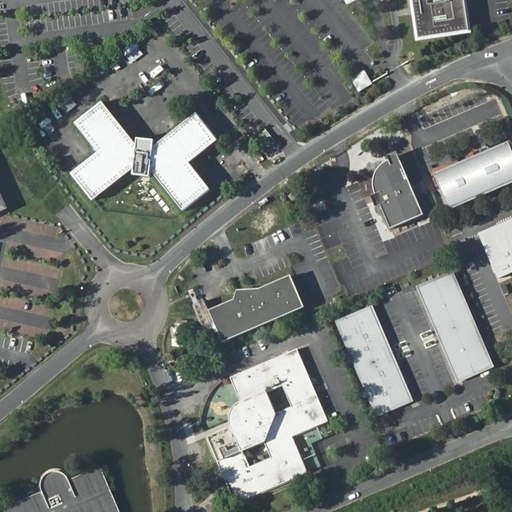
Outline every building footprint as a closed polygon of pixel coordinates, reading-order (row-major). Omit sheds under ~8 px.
[(465,0),(414,0),(420,38),(470,32),(465,0)] [(358,93),(372,85),(364,71),(350,78),(358,93)] [(153,155),(139,153),(138,152),(103,105),(76,127),(98,155),(82,169),(72,177),(94,204),(131,173),(131,177),(155,179),(155,175),(185,217),(214,194),(193,167),(221,144),(199,116),(153,155)] [(139,144),(139,153),(153,155),(154,145),(139,144)] [(511,159),(507,149),(439,180),(451,207),(511,179),(511,159)] [(377,207),(382,205),(392,229),(424,215),(397,152),(388,156),(390,160),(384,164),(379,169),(375,176),(374,183),(375,189),(376,195),(372,197),(377,207)] [(359,194),(371,195),(373,173),(361,172),(359,194)] [(286,207),(289,214),(294,211),(291,204),(286,207)] [(511,221),(480,235),(498,278),(511,272),(511,221)] [(495,367),(453,271),(418,287),(460,383),(472,378),(495,367)] [(256,295),(246,294),(247,299),(238,303),(234,301),(234,305),(208,316),(222,347),(301,314),(287,281),(256,295)] [(247,299),(246,294),(241,294),(235,293),(235,296),(234,301),(238,303),(247,299)] [(414,403),(373,306),(336,323),(377,419),(414,403)] [(235,430),(232,431),(205,443),(232,510),(305,480),(290,443),(326,428),(296,357),(229,385),(239,409),(241,415),(235,430)] [(229,428),(232,431),(235,430),(241,415),(239,409),(237,409),(233,411),(232,413),(230,415),(229,417),(228,420),(228,423),(228,426),(229,428)] [(309,470),(319,467),(317,456),(306,459),(309,470)] [(54,476),(51,476),(48,476),(46,479),(44,480),(42,483),(40,485),(39,489),(39,492),(42,499),(11,511),(111,511),(96,474),(67,487),(64,482),(62,480),(59,478),(57,477),(54,476)]
